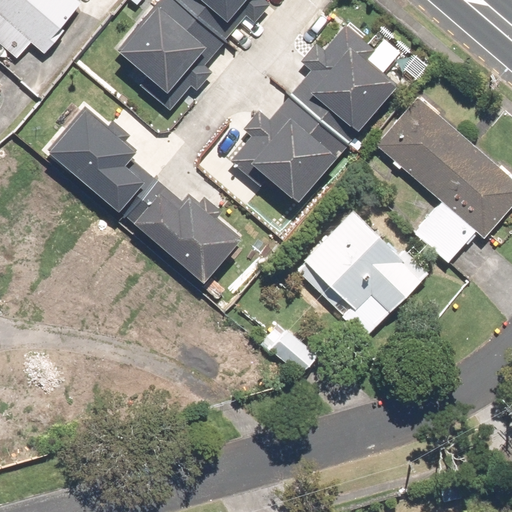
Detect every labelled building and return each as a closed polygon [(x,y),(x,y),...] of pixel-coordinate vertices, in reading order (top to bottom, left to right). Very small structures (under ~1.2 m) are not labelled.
[(0,0),(0,44),(16,57),(31,38),(47,50),(85,2),(83,0),(0,0)] [(155,0),(114,49),(146,75),(139,83),(167,107),(188,81),(198,89),(213,70),(206,65),(247,15),(255,22),(270,4),(265,0),(155,0)] [(271,175),(298,198),(398,82),(381,67),(389,57),(348,23),(325,49),(318,42),(303,59),(312,67),(270,116),(260,108),(242,128),(251,135),(229,161),(260,187),(271,175)] [(511,174),(420,94),(377,142),(483,234),(511,200),(511,174)] [(84,104),(48,147),(204,277),(240,235),(187,191),(181,198),(130,156),(137,148),(84,104)] [(422,277),(354,209),(295,267),(363,336),(422,277)] [(288,328),(268,349),(299,376),(318,355),(288,328)]
